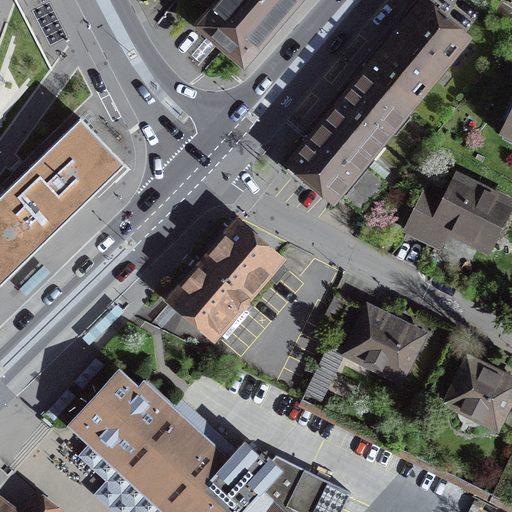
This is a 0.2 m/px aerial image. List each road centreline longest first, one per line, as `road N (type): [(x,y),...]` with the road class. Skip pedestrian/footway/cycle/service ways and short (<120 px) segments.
road 1 (residential): [(213,159),(273,214),(511,331)]
road 2 (secondary): [(0,369),(213,159)]
road 3 (secondary): [(213,159),(353,0)]
road 4 (unclassified): [(103,0),(156,90),(213,159)]
